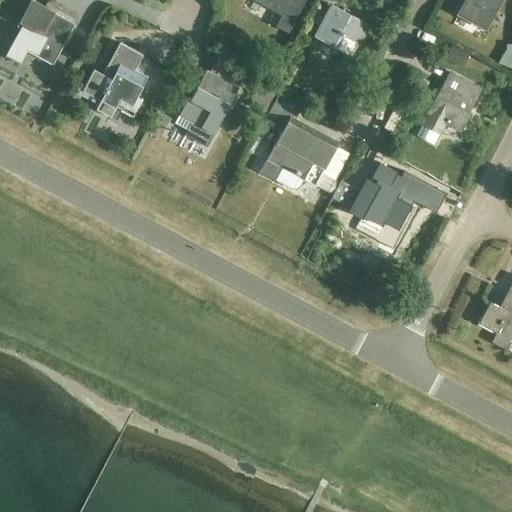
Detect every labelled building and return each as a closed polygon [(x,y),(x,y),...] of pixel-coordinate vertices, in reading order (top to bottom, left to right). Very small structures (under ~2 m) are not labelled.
[(74,24),(40,5),(31,0),(29,0),(16,25),(20,27),(4,56),(19,64),(27,48),(53,62),(74,24)] [(254,0),(271,9),(272,7),(283,13),(275,27),(287,33),(305,0),(254,0)] [(464,0),(458,14),(484,28),(498,0),(464,0)] [(368,25),(332,5),(315,37),(351,57),(368,25)] [(146,76),(134,70),(142,54),(120,43),(103,74),(93,69),(83,90),(100,99),(95,108),(110,116),(114,108),(126,114),(146,76)] [(505,49),(498,62),(511,68),(511,43),(505,43),(505,49)] [(445,58),(462,68),(469,55),(452,45),(445,58)] [(468,112),(481,87),(449,70),(427,111),(428,112),(416,135),(433,144),(444,123),(460,131),(470,113),(468,112)] [(184,135),(193,140),(205,147),(237,88),(206,71),(191,99),(188,97),(174,123),(187,129),(184,135)] [(419,97),(428,81),(419,76),(410,92),(419,97)] [(336,145),(293,122),(301,107),(277,94),(262,122),(271,127),(273,122),(282,127),(258,171),(291,189),(293,189),(295,188),(297,188),(298,187),(299,185),(303,179),(314,185),(336,145)] [(251,153),(266,126),(260,123),(246,150),(251,153)] [(364,177),(347,210),(361,219),(362,215),(382,225),(388,215),(406,225),(413,207),(410,207),(416,195),(436,204),(440,197),(443,190),(410,173),(402,187),(410,192),(404,204),(396,200),(400,194),(377,179),(374,182),(364,177)] [(329,197),(344,205),(354,188),(339,180),(329,197)] [(443,190),(440,197),(450,202),(455,191),(446,186),(443,190)] [(504,349),(511,334),(511,282),(498,309),(489,304),(478,324),(497,334),(492,342),(504,349)]
